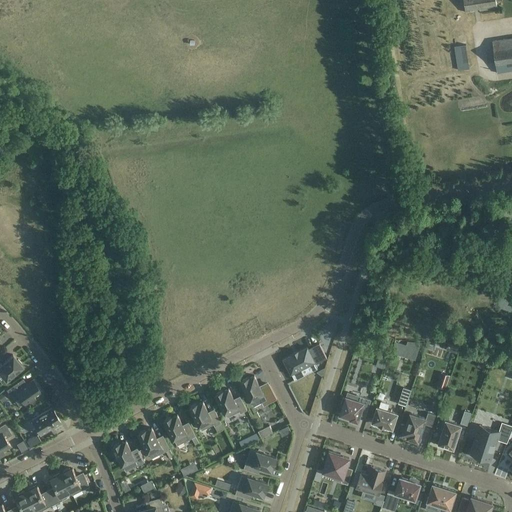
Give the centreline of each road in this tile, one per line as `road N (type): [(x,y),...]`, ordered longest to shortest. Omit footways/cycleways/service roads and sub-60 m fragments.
road 1 (residential): [(260,346),(326,303),(354,232),(379,205),(511,185)]
road 2 (residential): [(511,502),(499,486),(304,423)]
road 3 (track): [(403,201),(370,0)]
road 4 (residential): [(88,432),(260,346)]
road 5 (residential): [(88,432),(0,314)]
